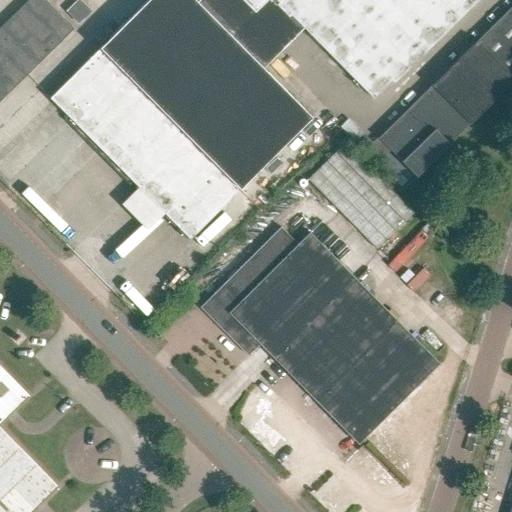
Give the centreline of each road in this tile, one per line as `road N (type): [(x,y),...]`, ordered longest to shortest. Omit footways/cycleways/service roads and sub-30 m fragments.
road 1 (unclassified): [(218,449),(0,223)]
road 2 (unknown): [(487,0),(398,89),(365,108),(325,96),(285,42)]
road 3 (unclassified): [(442,511),(511,298)]
